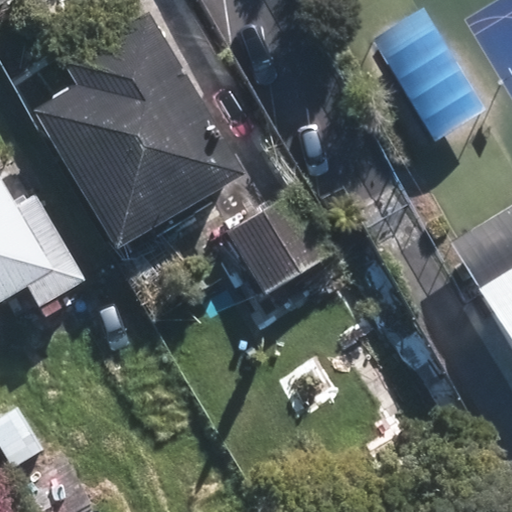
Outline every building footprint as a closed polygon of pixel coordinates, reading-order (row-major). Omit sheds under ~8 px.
[(24,107),(106,246),(118,238),(123,248),(211,198),(205,187),(235,170),(140,8),(53,58),(67,82),(24,107)] [(426,9),(365,44),(426,151),(486,116),(426,9)] [(0,292),(17,283),(28,302),(74,276),(5,155),(0,158),(0,292)] [(259,293),(329,253),(292,189),(221,230),(259,293)] [(511,256),(467,284),(511,356),(511,256)] [(154,355),(121,298),(79,322),(111,379),(154,355)] [(35,446),(11,403),(0,408),(0,461),(2,465),(35,446)] [(60,486),(45,462),(17,480),(32,504),(60,486)] [(59,511),(91,511),(84,498),(59,511)]
